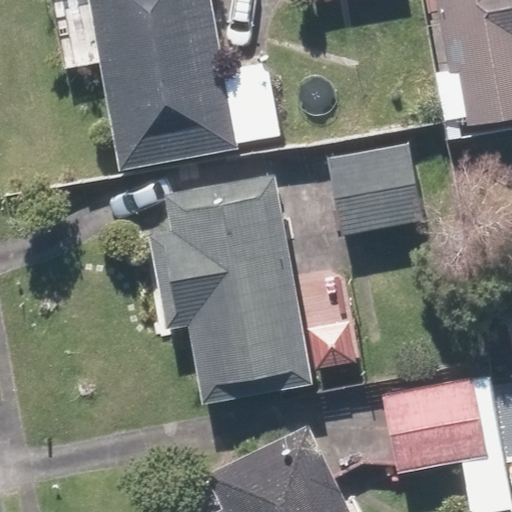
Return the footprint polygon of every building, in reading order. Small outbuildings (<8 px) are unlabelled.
[(93,0),(115,159),(290,136),(280,57),(221,64),(212,0),(93,0)] [(444,70),(452,118),(511,107),(511,0),(445,0),(458,68),(444,70)] [(424,217),(413,136),(331,148),(342,228),(424,217)] [(280,165),(171,182),(178,227),(152,231),(166,323),(192,319),(204,396),(312,379),(280,165)] [(496,443),(482,371),(385,390),(400,462),(496,443)] [(227,499),(200,511),(361,511),(315,418),(212,468),(227,499)]
